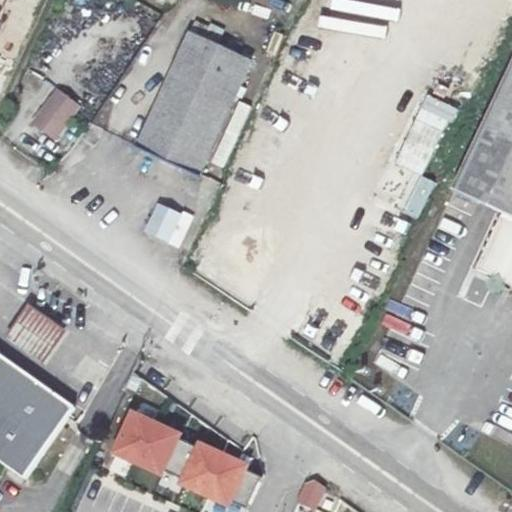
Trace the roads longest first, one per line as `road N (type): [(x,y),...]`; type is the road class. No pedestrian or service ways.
road 1 (unknown): [(236,367),(404,0)]
road 2 (secondary): [(0,201),(315,423)]
road 3 (unknown): [(403,485),(499,301)]
road 4 (secondary): [(315,423),(441,511)]
